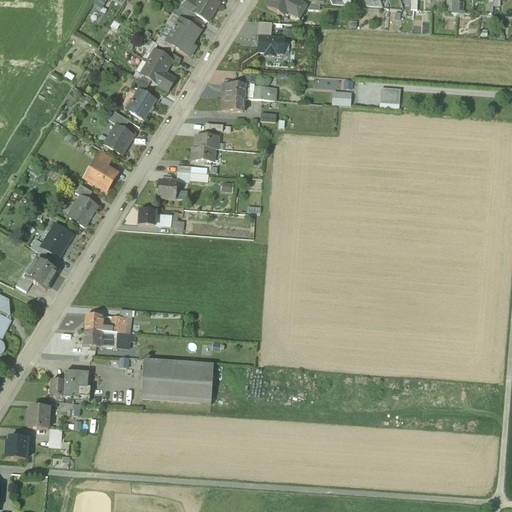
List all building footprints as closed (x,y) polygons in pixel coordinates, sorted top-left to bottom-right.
[(104,13),(110,3),(104,0),(95,0),(92,6),(104,13)] [(196,4),(189,0),(188,0),(184,8),(191,13),(196,4)] [(198,0),(196,4),(191,13),(196,16),(208,24),(220,4),(212,0),(198,0)] [(293,1),(292,0),(272,0),(268,8),(281,16),(285,9),(288,10),(294,1),(293,1)] [(378,0),(364,0),(366,7),(381,8),(378,0)] [(402,0),(403,4),(401,4),(403,11),(410,11),(410,0),(402,0)] [(303,7),(294,1),(288,10),(286,14),(299,21),(306,9),(303,7)] [(191,13),(184,8),(181,6),(177,12),(193,21),(196,16),(191,13)] [(190,26),(172,15),(166,26),(173,30),(172,31),(173,32),(166,43),(166,44),(175,50),(189,59),(195,48),(191,46),(199,34),(199,33),(192,29),(192,28),(190,26)] [(204,28),(193,21),(190,26),(192,28),(192,29),(199,33),(199,34),(200,35),(204,28)] [(259,40),(271,40),(272,25),(259,24),(258,40),(259,40)] [(166,43),(159,39),(155,45),(167,52),(171,55),(175,50),(166,44),(166,43)] [(271,40),(259,40),(258,54),(267,54),(266,57),(274,58),(274,55),(282,55),(283,41),(271,40)] [(164,57),(154,52),(146,65),(151,67),(144,78),(151,82),(168,93),(175,81),(163,74),(167,69),(168,69),(172,62),(170,61),(164,57)] [(182,61),(171,55),(167,52),(164,57),(170,61),(179,66),(182,61)] [(146,65),(139,75),(144,78),(151,67),(146,65)] [(148,86),(151,82),(144,78),(139,75),(136,72),(133,77),(148,86)] [(57,80),(51,76),(44,87),(50,91),(57,80)] [(139,91),(143,94),(148,86),(133,77),(128,85),(139,91)] [(255,84),(245,83),(244,87),(244,100),(274,103),(275,92),(254,90),(255,84)] [(244,87),(226,86),(226,93),(222,93),(222,99),(244,100),(244,87)] [(400,92),(381,90),(380,105),(399,106),(400,92)] [(143,94),(139,91),(130,105),(126,111),(129,113),(143,121),(155,102),(143,94)] [(244,100),(222,99),(221,105),(225,105),(224,113),(243,114),(244,100)] [(129,123),(114,113),(109,122),(116,127),(123,131),(129,123)] [(276,116),(261,115),(260,123),(275,124),(276,116)] [(123,131),(116,127),(104,146),(122,157),(134,137),(123,131)] [(218,139),(196,137),(195,150),(215,151),(215,146),(217,146),(218,145),(218,139)] [(195,150),(192,150),(191,163),(212,164),(212,159),(214,159),(214,158),(215,151),(195,150)] [(111,161),(100,154),(95,162),(106,169),(111,161)] [(106,169),(95,162),(94,163),(96,164),(86,182),(106,194),(116,178),(110,175),(111,174),(110,173),(109,174),(105,171),(106,169)] [(251,170),(251,178),(262,178),(262,170),(251,170)] [(177,182),(189,183),(190,175),(178,174),(177,182)] [(204,176),(190,175),(189,183),(203,184),(204,176)] [(171,180),(164,180),(164,183),(159,182),(157,200),(175,201),(186,202),(187,194),(176,193),(176,184),(171,183),(171,180)] [(234,185),(223,184),(222,193),(233,194),(234,185)] [(92,194),(80,186),(75,194),(80,198),(80,197),(87,201),(92,194)] [(87,201),(80,197),(80,198),(67,219),(84,229),(98,208),(87,201)] [(155,213),(140,212),(139,227),(154,228),(155,213)] [(178,214),(155,213),(154,228),(171,229),(172,223),(177,223),(178,214)] [(73,236),(55,226),(43,245),(42,246),(41,249),(47,253),(58,260),(73,236)] [(47,253),(41,249),(42,246),(35,242),(30,250),(44,258),(47,253)] [(48,268),(36,261),(25,279),(25,280),(32,284),(45,292),(57,274),(57,273),(48,268)] [(61,269),(51,263),(48,268),(57,273),(57,274),(58,275),(61,269)] [(25,279),(22,278),(16,288),(26,294),(32,284),(25,280),(25,279)] [(0,356),(1,355),(3,353),(4,350),(4,346),(2,344),(0,342),(0,340),(1,341),(10,322),(6,320),(8,316),(10,317),(9,302),(0,298),(0,356)] [(131,312),(120,311),(119,319),(121,319),(121,320),(131,320),(131,312)] [(97,315),(92,314),(92,317),(86,316),(85,332),(101,333),(107,334),(107,329),(101,328),(102,318),(97,317),(97,315)] [(131,320),(121,320),(121,319),(119,319),(113,318),(112,329),(107,329),(107,334),(129,335),(131,320)] [(101,333),(85,332),(84,348),(91,349),(91,352),(95,352),(95,349),(100,349),(101,333)] [(107,334),(101,333),(100,349),(128,351),(129,335),(107,334)] [(129,360),(121,360),(120,368),(129,369),(129,360)] [(213,366),(143,361),(143,366),(143,371),(141,401),(211,406),(213,366)] [(64,373),(64,383),(51,382),(50,398),(63,399),(63,400),(69,400),(69,401),(71,401),(71,400),(76,400),(78,400),(79,390),(87,390),(87,389),(88,374),(64,373)] [(87,390),(79,390),(78,400),(76,400),(76,402),(89,403),(90,389),(87,389),(87,390)] [(49,410),(30,408),(30,413),(28,413),(27,430),(47,431),(49,410)] [(61,438),(49,437),(48,450),(60,450),(61,438)] [(27,440),(8,439),(8,444),(6,444),(5,460),(26,462),(27,440)]
